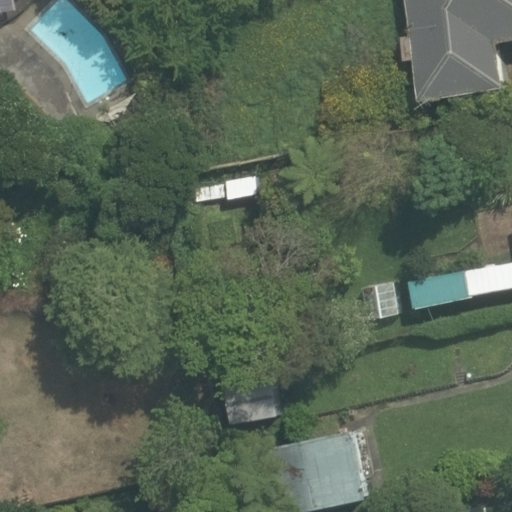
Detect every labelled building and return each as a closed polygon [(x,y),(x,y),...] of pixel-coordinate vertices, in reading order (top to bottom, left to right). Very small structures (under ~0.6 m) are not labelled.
[(511,0),(418,0),(436,103),(511,89),(511,54),(510,44),(511,44),(511,0)] [(256,169),(188,177),(191,203),(259,195),(256,169)] [(251,260),(209,264),(213,306),(256,301),(251,260)] [(511,268),(478,277),(475,266),(413,282),(421,312),(511,290),(511,268)] [(299,445),(314,511),(325,511),(377,500),(361,431),(299,445)]
